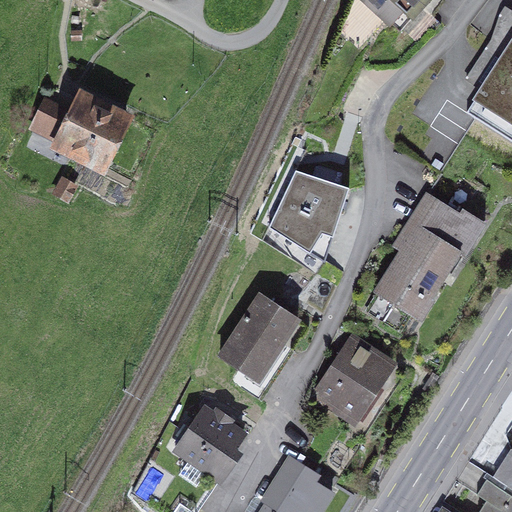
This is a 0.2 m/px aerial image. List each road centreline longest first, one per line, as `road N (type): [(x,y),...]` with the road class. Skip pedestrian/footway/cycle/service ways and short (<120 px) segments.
road 1 (residential): [(217,511),(342,304),(368,235),(374,120),(383,99),(478,0)]
road 2 (primary): [(511,329),(397,511)]
road 3 (residential): [(284,0),(253,34),(214,39),(188,14),(153,0)]
